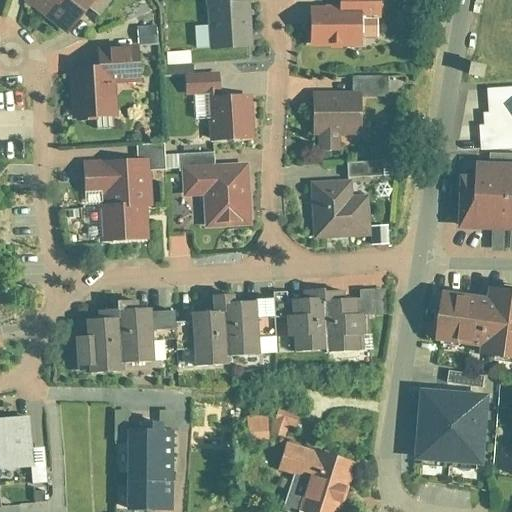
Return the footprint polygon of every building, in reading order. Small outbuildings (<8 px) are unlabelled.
[(27,0),(24,4),(67,33),(90,0),(27,0)] [(207,0),(209,50),(251,49),(248,1),(235,2),(235,0),(207,0)] [(338,0),(338,14),(379,13),(379,0),(338,0)] [(309,14),(308,48),(361,48),(359,14),(338,14),(309,14)] [(68,70),(69,121),(110,118),(108,69),(68,70)] [(185,100),(222,99),(221,78),(184,80),(185,100)] [(360,95),(314,97),(315,138),(362,137),(360,95)] [(211,144),(254,141),(250,97),(222,99),(207,100),(211,144)] [(100,249),(148,247),(146,211),(152,211),(150,162),(83,165),(84,203),(99,203),(100,249)] [(347,164),(348,180),(354,179),(383,177),(382,162),(347,164)] [(208,230),(249,227),(246,166),(180,171),(182,202),(205,200),(208,230)] [(458,230),(511,232),(511,170),(461,169),(458,230)] [(311,183),(315,238),(372,234),(369,194),(355,195),(354,179),(348,180),(311,183)] [(511,365),(511,293),(487,291),(486,304),(438,297),(432,341),(475,346),(474,359),(511,365)] [(193,366),(228,364),(228,356),(260,354),(257,299),(234,301),(233,296),(211,297),(212,313),(190,314),(193,366)] [(323,298),(324,349),(358,348),(358,297),(323,298)] [(321,351),(321,298),(288,300),(289,352),(321,351)] [(116,322),(118,364),(154,362),(153,341),(173,340),(172,311),(116,314),(116,322)] [(73,339),(75,377),(119,374),(118,364),(116,322),(82,323),(83,338),(73,339)] [(488,398),(420,394),(415,465),(482,471),(488,398)] [(27,419),(0,420),(0,469),(30,467),(27,419)] [(126,511),(171,511),(171,433),(125,433),(126,511)] [(299,511),(339,511),(355,468),(292,446),(283,472),(309,481),(299,511)]
